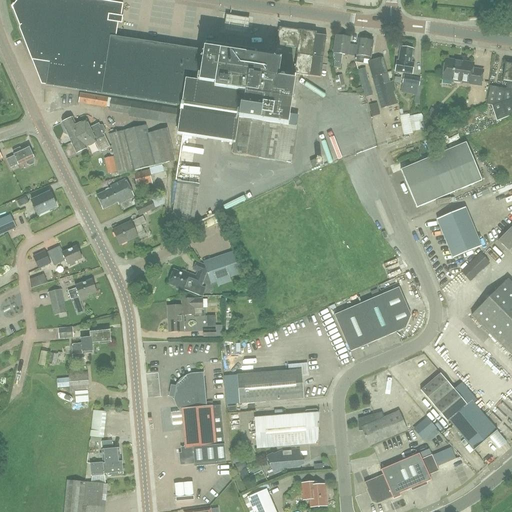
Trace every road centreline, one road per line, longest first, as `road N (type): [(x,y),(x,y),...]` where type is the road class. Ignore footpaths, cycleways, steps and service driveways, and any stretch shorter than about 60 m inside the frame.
road 1 (unclassified): [(347,511),(342,388),(358,370),(421,342),(434,314),(368,149)]
road 2 (residential): [(147,511),(131,331),(116,276)]
road 3 (residential): [(85,216),(22,251),(31,323),(15,395)]
road 4 (tertiary): [(390,24),(220,0)]
road 5 (tertiary): [(511,40),(390,24)]
